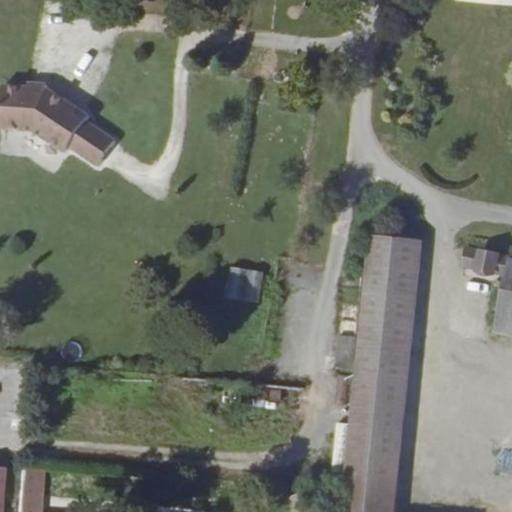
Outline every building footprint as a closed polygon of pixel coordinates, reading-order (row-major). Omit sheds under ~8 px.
[(52,88),(5,86),(1,132),(36,134),(69,157),(75,149),(103,169),(121,141),(52,88)] [(387,511),(408,237),(375,230),(359,393),(352,511),(387,511)] [(511,258),(468,249),(468,265),(511,275),(511,277),(509,316),(511,317),(511,258)] [(226,300),(258,301),(259,268),(227,268),(226,300)] [(334,407),(353,407),(354,336),(336,335),(334,407)] [(19,511),(41,511),(44,467),(21,466),(19,511)]
